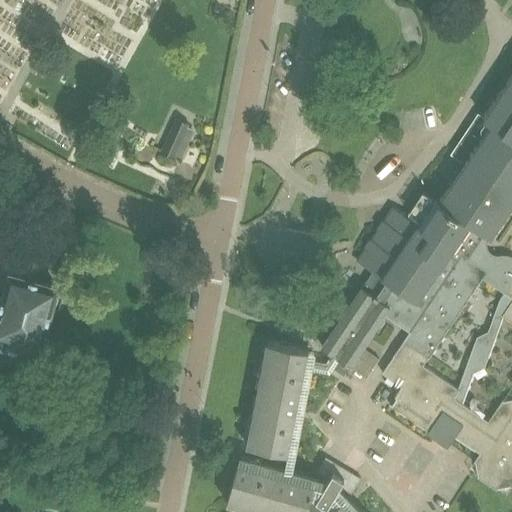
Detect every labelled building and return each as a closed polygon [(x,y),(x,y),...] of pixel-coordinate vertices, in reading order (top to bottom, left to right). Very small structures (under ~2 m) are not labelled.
[(511,76),(483,120),(491,125),(422,227),(392,207),(357,259),(372,270),(322,345),(350,364),(388,308),(413,325),(381,372),(401,385),(389,403),(430,431),(443,413),(459,424),(452,434),(479,452),(475,460),(476,475),(496,488),(510,485),(511,485),(511,250),(489,236),(511,201),(511,76)] [(177,118),(169,136),(181,141),(189,124),(177,118)] [(0,335),(6,337),(4,345),(38,354),(51,309),(53,309),(59,306),(62,296),(59,290),(56,289),(57,287),(10,273),(3,298),(0,297),(0,335)] [(247,445),(288,453),(308,349),(267,341),(247,445)] [(306,511),(314,484),(238,462),(226,502),(261,511),(306,511)] [(316,499),(327,505),(344,477),(332,471),(316,499)] [(353,511),(341,499),(328,511),(353,511)]
